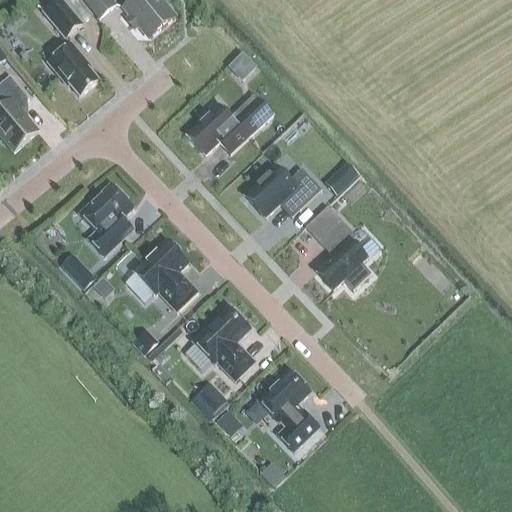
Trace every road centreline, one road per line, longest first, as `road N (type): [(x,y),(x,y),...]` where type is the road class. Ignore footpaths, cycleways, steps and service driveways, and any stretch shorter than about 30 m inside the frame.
road 1 (residential): [(98,133),(358,403)]
road 2 (residential): [(0,216),(98,133)]
